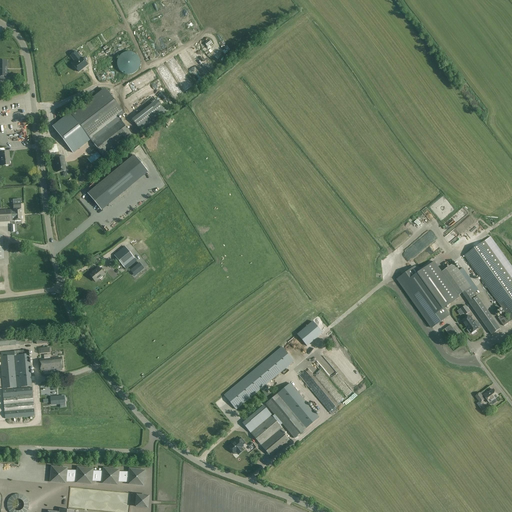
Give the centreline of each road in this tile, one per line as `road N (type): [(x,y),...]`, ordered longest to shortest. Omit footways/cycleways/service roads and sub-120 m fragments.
road 1 (unclassified): [(319,511),(177,448),(96,361),(55,266),(24,47),(0,22)]
road 2 (track): [(236,426),(432,224),(455,253),(511,214)]
